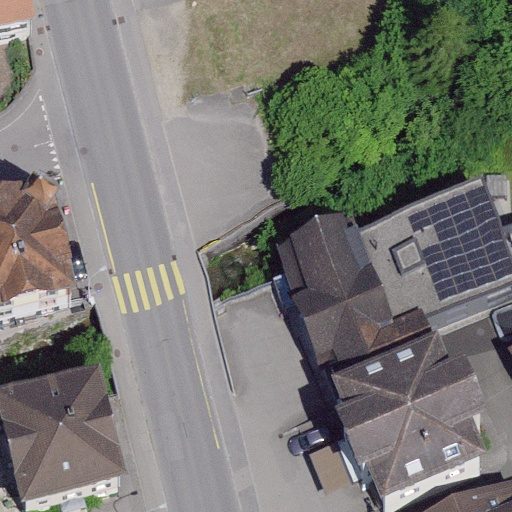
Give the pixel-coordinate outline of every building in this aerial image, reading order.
[(17,0),(0,0),(0,54),(27,49),(17,0)] [(63,192),(0,207),(0,325),(91,302),(63,192)] [(511,260),(492,211),(382,256),(411,321),(437,307),(451,335),(511,309),(511,260)] [(376,243),(288,281),(323,427),(439,375),(451,335),(422,347),(411,321),(382,256),(376,243)] [(439,375),(323,427),(358,511),(422,511),(487,487),(478,464),(498,456),(477,405),(455,408),(439,375)] [(124,404),(12,438),(35,511),(119,511),(155,501),(124,404)] [(511,511),(511,499),(477,511),(511,511)]
